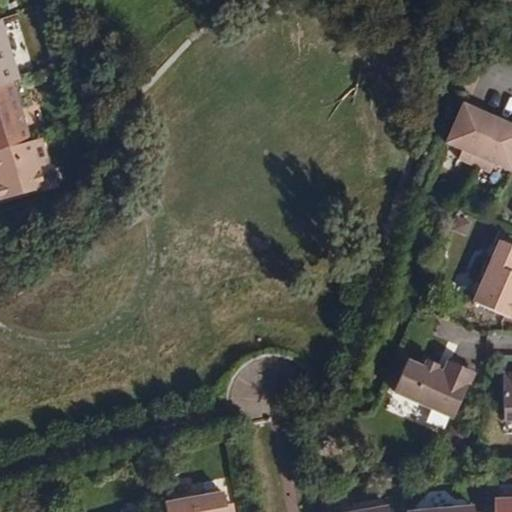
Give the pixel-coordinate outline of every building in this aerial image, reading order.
[(0,83),(16,79),(25,76),(4,16),(0,17),(0,83)] [(0,148),(37,138),(16,79),(0,83),(0,148)] [(477,165),(499,117),(465,101),(448,141),(464,148),(460,157),(477,165)] [(511,122),(499,117),(477,165),(492,172),(496,162),(511,169),(511,122)] [(47,135),(37,138),(0,148),(0,177),(7,175),(9,181),(4,181),(0,186),(0,187),(3,200),(50,188),(44,165),(53,163),(47,135)] [(7,175),(0,177),(0,186),(4,181),(9,181),(7,175)] [(511,313),(511,243),(502,239),(474,305),(509,319),(511,313)] [(451,356),(447,366),(444,374),(436,370),(439,362),(429,358),(425,366),(408,359),(395,390),(455,415),(476,367),(451,356)] [(439,362),(436,370),(444,374),(447,366),(439,362)] [(511,417),(511,370),(504,370),(503,418),(511,417)] [(229,511),(225,488),(167,499),(168,511),(229,511)] [(511,511),(511,498),(495,499),(495,511),(511,511)]
